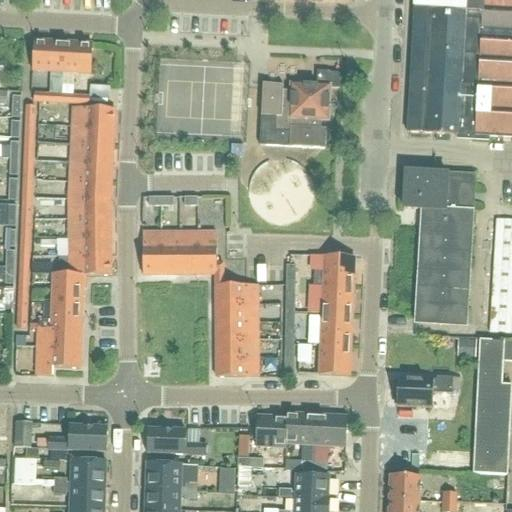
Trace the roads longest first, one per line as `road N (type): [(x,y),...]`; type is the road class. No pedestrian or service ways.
road 1 (residential): [(365,399),(373,248),(249,243)]
road 2 (residential): [(383,15),(159,4),(132,27)]
road 3 (residential): [(365,399),(126,397)]
road 4 (residential): [(126,397),(128,186)]
road 5 (residential): [(373,210),(383,15)]
road 6 (residential): [(128,186),(132,27)]
road 7 (residential): [(132,27),(0,20)]
road 8 (residential): [(126,397),(0,395)]
